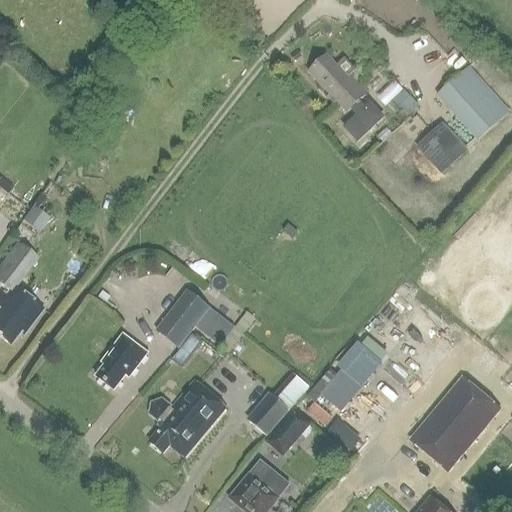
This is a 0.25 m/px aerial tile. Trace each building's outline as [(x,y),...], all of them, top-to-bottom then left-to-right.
[(324,57),(307,72),(345,113),(349,109),(356,116),(343,128),(356,143),(382,119),(368,105),(363,110),(356,102),(365,94),(350,77),(355,72),(344,60),(335,68),(324,57)] [(477,140),(506,114),(466,69),(436,96),(477,140)] [(410,90),(398,100),(411,115),(423,106),(410,90)] [(467,152),(441,124),(415,148),(441,176),(467,152)] [(31,208),(22,222),(38,232),(47,219),(31,208)] [(42,311),(15,290),(18,286),(17,285),(38,259),(17,243),(0,265),(0,286),(9,294),(0,305),(0,339),(10,347),(20,334),(23,336),(42,311)] [(178,351),(209,310),(186,292),(155,333),(178,351)] [(100,364),(103,366),(93,379),(95,380),(96,380),(111,392),(113,394),(125,379),(128,381),(148,355),(122,335),(100,364)] [(192,336),(186,344),(195,351),(201,343),(192,336)] [(313,395),(320,401),(342,374),(335,368),(313,395)] [(356,402),(366,381),(344,371),(334,391),(356,402)] [(148,444),(161,455),(168,447),(182,459),(225,410),(195,382),(171,410),(169,408),(170,408),(161,400),(151,404),(148,415),(157,422),(158,420),(160,422),(159,423),(164,426),(148,444)] [(464,382),(413,443),(443,469),(495,408),(464,382)] [(246,420),(266,438),(289,412),(268,394),(246,420)] [(313,407),(308,412),(326,427),(332,420),(314,405),(313,407)] [(265,443),(282,457),(310,424),(293,410),(265,443)] [(356,450),(367,437),(343,418),(333,432),(356,450)] [(243,511),(266,511),(289,486),(259,462),(228,499),(243,511)] [(445,511),(429,498),(416,511),(445,511)]
